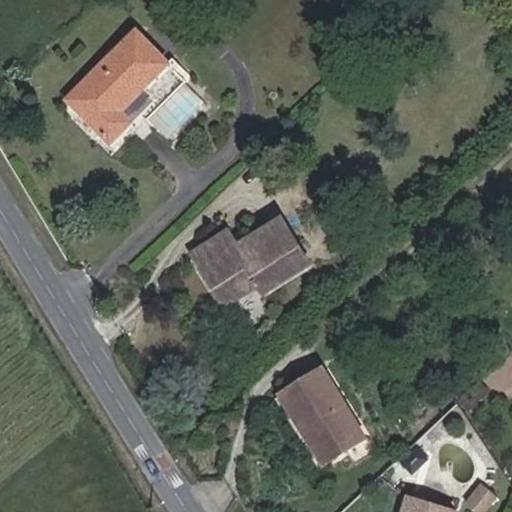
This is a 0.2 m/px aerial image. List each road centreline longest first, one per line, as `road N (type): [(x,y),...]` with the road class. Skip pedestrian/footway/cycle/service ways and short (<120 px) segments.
road 1 (unknown): [(63,315),(239,121),(236,72),(210,44),(181,39),(138,64)]
road 2 (residential): [(0,208),(186,511)]
